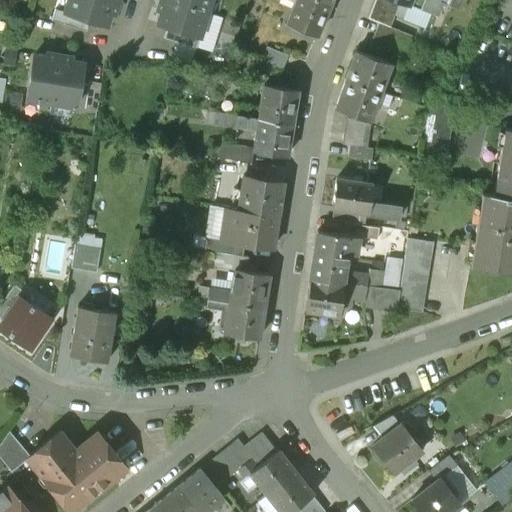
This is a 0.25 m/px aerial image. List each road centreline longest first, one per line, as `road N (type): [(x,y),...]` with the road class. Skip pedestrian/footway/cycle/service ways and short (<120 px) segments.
road 1 (residential): [(351,0),(307,122),(277,393)]
road 2 (residential): [(511,316),(277,393)]
road 3 (residential): [(0,364),(76,402),(234,395)]
road 4 (residential): [(234,395),(233,417),(117,511)]
road 5 (residential): [(277,393),(364,511)]
road 6 (residential): [(140,0),(125,47),(51,35)]
